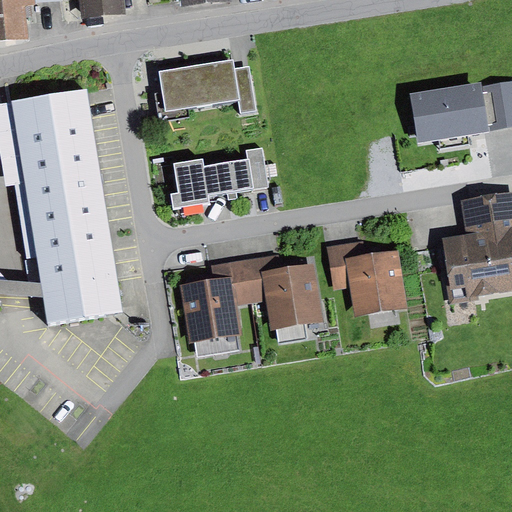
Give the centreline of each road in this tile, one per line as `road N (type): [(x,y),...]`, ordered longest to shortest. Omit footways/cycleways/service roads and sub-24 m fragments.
road 1 (residential): [(117,43),(149,244),(511,180)]
road 2 (residential): [(403,0),(117,43)]
